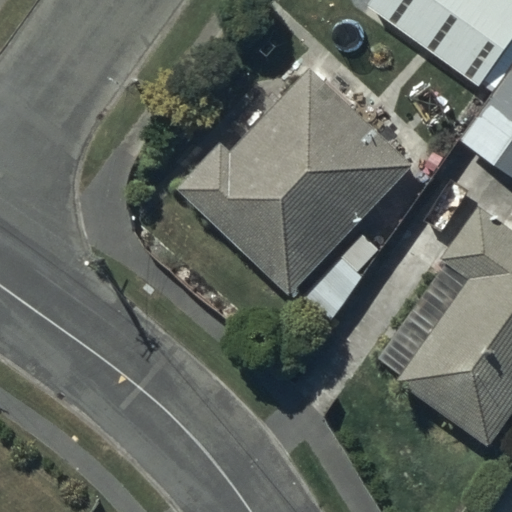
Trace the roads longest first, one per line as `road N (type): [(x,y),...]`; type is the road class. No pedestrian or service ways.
road 1 (residential): [(249,511),(170,413),(0,283)]
road 2 (residential): [(0,166),(118,0)]
